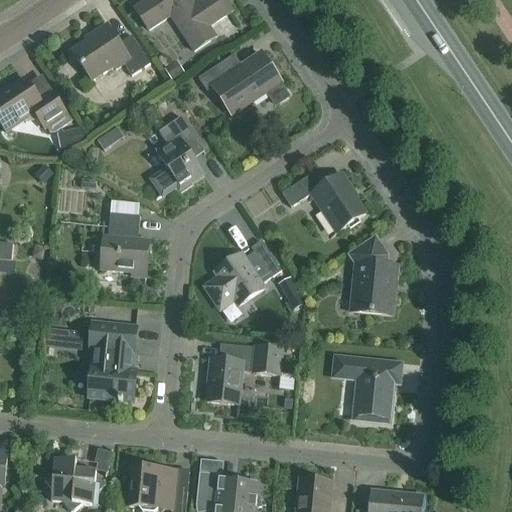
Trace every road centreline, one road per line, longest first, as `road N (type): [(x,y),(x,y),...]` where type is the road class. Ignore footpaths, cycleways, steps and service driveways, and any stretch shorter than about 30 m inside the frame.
road 1 (residential): [(165,438),(423,470),(433,272),(348,122)]
road 2 (residential): [(165,438),(189,225),(348,122)]
road 3 (tertiary): [(511,139),(418,0)]
road 4 (residential): [(0,425),(165,438)]
road 5 (residential): [(348,122),(272,0)]
